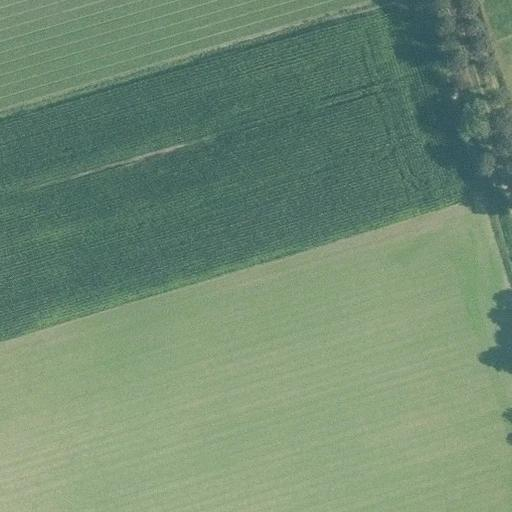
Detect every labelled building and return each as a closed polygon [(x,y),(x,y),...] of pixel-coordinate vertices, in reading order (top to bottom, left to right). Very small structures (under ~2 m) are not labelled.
[(381,295),(385,312),(447,297),(444,281),(381,295)] [(52,318),(57,336),(86,327),(82,310),(52,318)] [(59,349),(61,365),(130,354),(128,338),(59,349)] [(66,393),(72,410),(156,380),(150,363),(66,393)] [(0,382),(2,389),(26,380),(20,364),(0,371),(0,382)] [(0,426),(1,429),(34,420),(29,402),(0,410),(0,426)] [(169,435),(78,463),(84,482),(175,453),(169,435)] [(12,482),(16,501),(48,494),(44,476),(12,482)] [(112,511),(160,498),(154,477),(86,497),(90,511),(112,511)]
